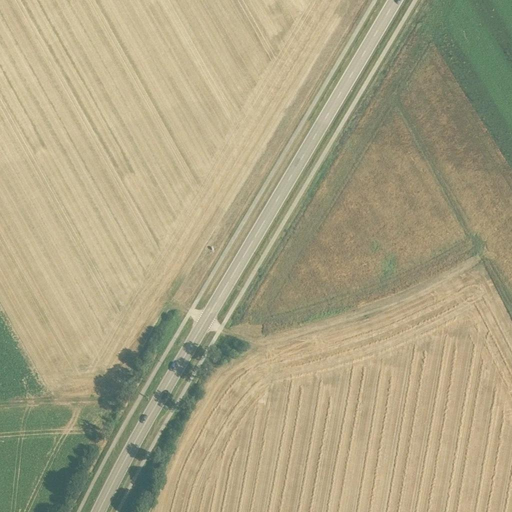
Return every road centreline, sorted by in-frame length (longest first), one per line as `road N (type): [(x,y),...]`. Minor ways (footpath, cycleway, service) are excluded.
road 1 (primary): [(98,511),(395,0)]
road 2 (track): [(0,407),(109,404),(172,311),(190,312),(239,341),(265,343),(405,299),(478,259)]
